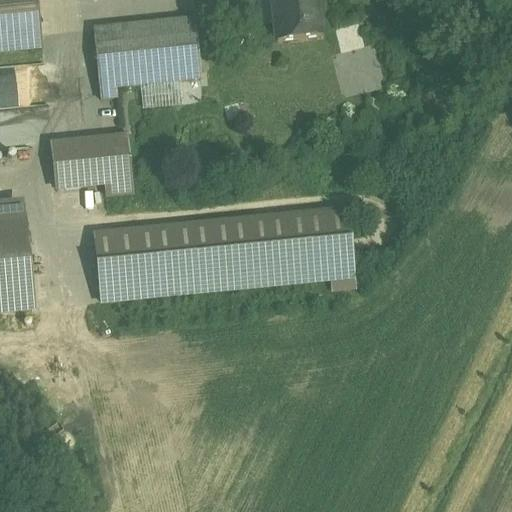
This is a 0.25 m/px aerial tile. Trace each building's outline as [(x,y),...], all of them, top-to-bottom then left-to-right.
[(38,0),(0,0),(0,54),(43,50),(38,0)] [(268,0),(273,46),(324,41),(320,0),(268,0)] [(195,21),(94,32),(101,93),(201,82),(195,21)] [(126,141),(53,148),(57,192),(131,184),(126,141)] [(23,204),(0,206),(0,320),(35,317),(23,204)] [(94,236),(101,307),(354,282),(346,210),(94,236)]
